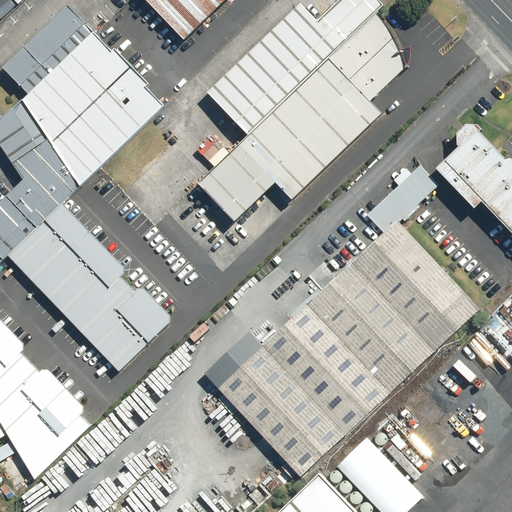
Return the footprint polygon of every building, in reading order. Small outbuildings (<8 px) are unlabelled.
[(149,0),(189,41),(232,0),(149,0)] [(372,0),(334,0),(311,22),(298,9),(200,102),(235,138),(184,186),(218,222),(262,181),(281,201),(377,111),(370,102),(405,69),(403,59),(398,46),(388,32),(373,12),(378,7),(372,0)] [(0,263),(160,108),(61,7),(0,66),(0,79),(11,101),(0,111),(0,169),(10,184),(0,193),(0,263)] [(511,171),(474,130),(435,165),(511,249),(511,171)] [(434,181),(417,162),(364,210),(381,229),(434,181)] [(100,244),(64,204),(8,259),(28,278),(49,298),(100,244)] [(474,313),(390,221),(207,387),(290,478),(474,313)] [(100,244),(49,298),(57,307),(89,340),(136,293),(124,279),(124,269),(100,244)] [(146,292),(136,293),(89,340),(98,350),(119,373),(173,326),(172,318),(146,292)] [(511,293),(479,324),(511,358),(511,293)] [(0,336),(9,329),(0,320),(0,336)] [(9,329),(0,336),(0,407),(39,371),(31,363),(24,355),(25,345),(9,329)] [(49,372),(39,371),(0,407),(0,422),(13,443),(66,389),(49,372)] [(84,408),(66,389),(13,443),(35,481),(90,426),(86,421),(83,418),(84,408)] [(428,396),(413,410),(430,429),(445,415),(428,396)] [(360,511),(319,470),(275,511),(360,511)]
